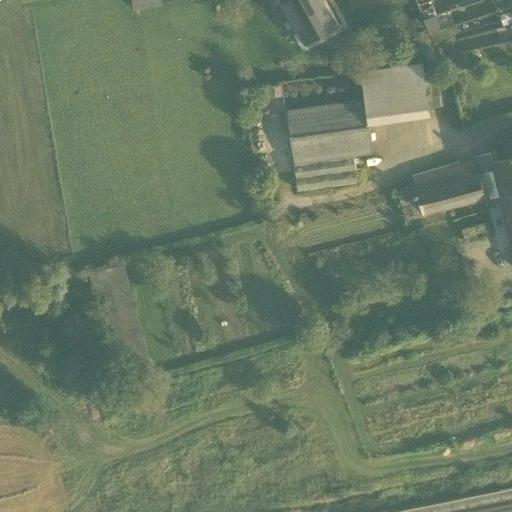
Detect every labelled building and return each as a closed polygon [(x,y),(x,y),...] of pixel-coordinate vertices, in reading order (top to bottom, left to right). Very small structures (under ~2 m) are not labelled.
[(159,0),(129,0),(132,12),(161,6),(159,0)] [(312,49),(338,36),(319,0),(273,0),(289,31),(300,26),(312,49)] [(435,16),(424,20),(430,34),(440,30),(435,16)] [(455,26),(440,30),(430,34),(432,37),(436,46),(452,42),(450,35),(457,33),(455,26)] [(446,69),(432,37),(419,40),(426,64),(427,64),(431,80),(443,77),(440,69),(446,69)] [(456,55),(452,42),(436,46),(442,59),(456,55)] [(456,55),(442,59),(446,69),(451,69),(468,65),(465,53),(456,55)] [(365,99),(287,109),(298,191),(357,183),(354,157),(373,154),(369,126),(431,117),(430,108),(441,106),(438,90),(428,92),(423,62),(362,71),(365,99)] [(406,220),(499,198),(511,194),(511,141),(503,144),(506,159),(493,163),(490,152),(412,176),(415,186),(397,190),(406,220)] [(511,247),(511,194),(499,198),(511,247)] [(489,221),(461,230),(464,240),(492,231),(489,221)] [(141,365),(148,363),(124,258),(86,267),(113,373),(131,368),(133,377),(143,374),(141,365)]
